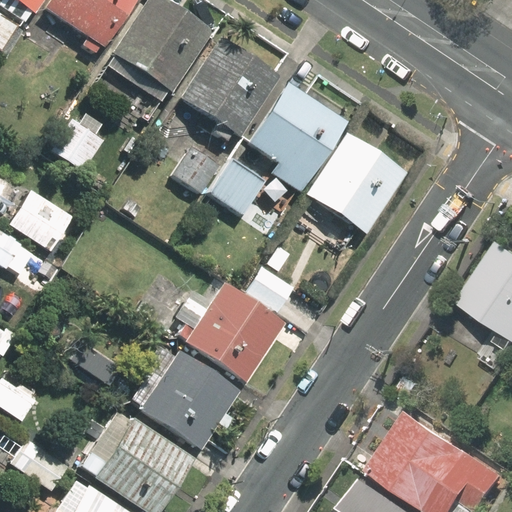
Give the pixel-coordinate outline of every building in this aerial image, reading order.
[(35,0),(0,0),(0,2),(22,18),(35,0)] [(69,48),(85,59),(126,0),(40,0),(32,13),(73,42),(69,48)] [(200,38),(143,0),(140,0),(94,68),(152,108),(200,38)] [(267,87),(208,44),(164,105),(223,148),(267,87)] [(261,177),(288,195),(335,127),(278,88),(236,149),(266,170),(261,177)] [(70,178),(93,146),(61,124),(39,156),(70,178)] [(396,178),(337,138),(293,203),(351,243),(396,178)] [(192,198),(211,171),(184,152),(165,179),(192,198)] [(255,189),(222,166),(201,197),(234,220),(255,189)] [(24,194),(0,230),(16,241),(14,245),(39,262),(66,223),(24,194)] [(0,278),(10,285),(26,257),(0,241),(0,278)] [(511,346),(511,254),(496,244),(453,306),(511,346)] [(159,271),(138,300),(177,327),(168,339),(175,343),(171,348),(233,392),(276,332),(214,288),(204,303),(159,271)] [(256,271),(237,295),(265,317),(284,294),(256,271)] [(80,351),(74,347),(60,367),(96,393),(110,373),(100,366),(107,356),(87,342),(80,351)] [(125,415),(187,458),(206,430),(216,438),(226,423),(216,416),(228,399),(153,348),(117,401),(128,409),(125,415)] [(29,367),(17,383),(37,397),(49,381),(29,367)] [(0,389),(0,421),(8,427),(24,406),(0,389)] [(110,413),(71,473),(83,481),(81,485),(121,511),(151,511),(185,462),(110,413)] [(363,483),(410,511),(477,511),(499,479),(403,419),(363,483)] [(7,452),(0,446),(0,465),(44,496),(62,471),(16,439),(7,452)] [(410,511),(363,483),(357,479),(336,511),(410,511)] [(106,511),(66,485),(47,511),(106,511)]
